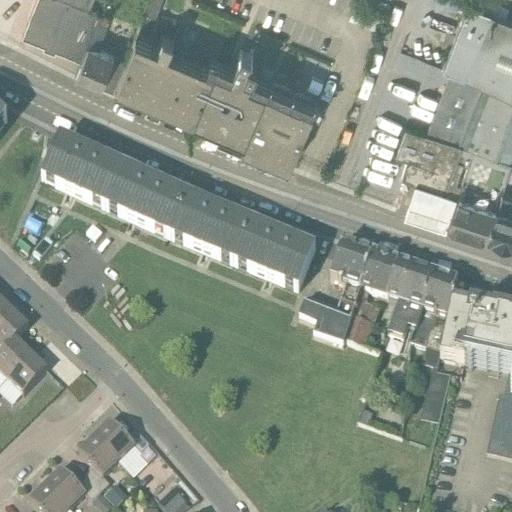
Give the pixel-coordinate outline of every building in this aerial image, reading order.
[(37,0),(22,38),(78,60),(99,13),(90,10),(93,0),(37,0)] [(162,0),(147,0),(143,13),(156,18),(162,0)] [(506,16),(509,8),(488,0),(484,0),(482,6),(492,10),(506,16)] [(486,11),(468,4),(443,69),(450,72),(481,86),(511,100),(511,18),(492,10),(492,12),(486,11)] [(74,75),(112,92),(124,60),(114,56),(114,54),(99,48),(110,17),(99,13),(78,60),(81,61),(74,75)] [(186,123),(188,116),(193,118),(214,70),(169,50),(173,40),(163,35),(158,46),(136,36),(126,61),(124,60),(112,92),(114,92),(117,86),(122,87),(119,94),(129,99),(132,92),(141,96),(139,103),(141,104),(144,97),(151,100),(147,107),(166,115),(169,108),(179,112),(176,119),(186,123)] [(213,135),(240,147),(261,100),(260,100),(265,89),(250,82),(258,65),(251,62),(253,57),(241,52),(239,57),(239,56),(233,68),(234,69),(231,74),(215,67),(214,70),(205,90),(206,90),(193,118),(211,126),(212,124),(217,126),(213,135)] [(426,137),(458,148),(481,86),(450,72),(439,100),(440,100),(426,137)] [(261,100),(240,147),(257,154),(259,150),(265,153),(264,157),(288,168),(316,102),(269,81),(266,89),(265,88),(265,89),(260,100),(261,100)] [(443,195),(452,198),(455,199),(466,171),(492,180),(489,188),(503,193),(511,166),(497,161),(511,114),(511,100),(481,86),(458,148),(426,137),(405,130),(396,157),(406,160),(401,179),(408,181),(407,182),(443,195)] [(355,180),(363,136),(340,132),(332,176),(355,180)] [(42,184),(105,213),(122,172),(60,144),(42,184)] [(492,180),(466,171),(455,199),(446,225),(486,238),(503,193),(489,188),(492,180)] [(105,213),(169,242),(186,201),(122,172),(105,213)] [(445,240),(456,205),(414,192),(403,226),(445,240)] [(511,197),(503,193),(486,238),(511,246),(511,197)] [(169,242),(233,269),(250,227),(186,201),(169,242)] [(250,227),(233,269),(298,295),(315,254),(250,227)] [(343,247),(331,284),(347,290),(339,314),(306,302),(298,323),(317,331),(313,340),(342,350),(344,344),(373,257),(343,247)] [(386,304),(399,308),(411,270),(373,257),(344,344),(365,352),(373,330),(374,330),(380,312),(366,306),(368,298),(386,305),(386,304)] [(408,333),(414,335),(420,315),(434,278),(411,270),(399,308),(388,339),(403,345),(408,333)] [(411,348),(426,352),(441,356),(451,310),(453,310),(458,286),(434,278),(420,315),(414,335),(416,335),(411,348)] [(0,303),(0,328),(13,316),(0,303)] [(474,315),(453,310),(451,310),(441,356),(440,363),(465,369),(466,363),(511,372),(511,378),(508,396),(510,397),(510,399),(499,400),(487,458),(511,463),(511,327),(475,319),(477,311),(476,310),(474,315)] [(0,328),(0,352),(3,355),(4,357),(16,344),(28,331),(13,316),(0,328)] [(0,358),(0,377),(8,384),(32,359),(16,344),(4,357),(3,355),(0,358)] [(32,359),(8,384),(23,400),(47,375),(32,359)] [(427,374),(423,422),(441,424),(445,375),(427,374)] [(357,426),(368,431),(373,418),(362,413),(357,426)] [(135,451),(141,458),(150,449),(134,433),(125,441),(110,426),(94,442),(119,467),(135,451)] [(103,482),(119,467),(94,442),(78,457),(93,473),(85,481),(101,498),(101,497),(104,500),(113,492),(103,482)] [(101,498),(85,481),(76,489),(61,474),(45,490),(66,511),(72,511),(86,499),(98,511),(111,511),(113,510),(101,498)] [(66,511),(45,490),(29,506),(35,511),(66,511)] [(173,492),(157,507),(161,511),(178,511),(186,505),(173,492)]
